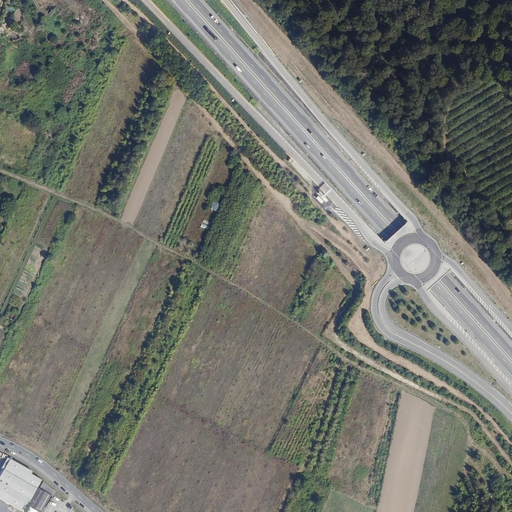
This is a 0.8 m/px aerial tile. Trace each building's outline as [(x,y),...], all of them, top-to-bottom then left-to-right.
[(211,209),(217,212),(220,204),(214,201),(211,209)] [(196,233),(198,228),(189,224),(186,231),(192,233),(193,232),(196,233)] [(0,485),(29,501),(23,511),(24,511),(42,480),(31,474),(32,473),(32,472),(10,459),(0,477),(0,485)] [(39,489),(39,488),(28,507),(32,509),(33,507),(40,511),(42,511),(53,494),(55,492),(43,482),(39,489)] [(0,485),(0,497),(23,511),(29,501),(0,485)]
